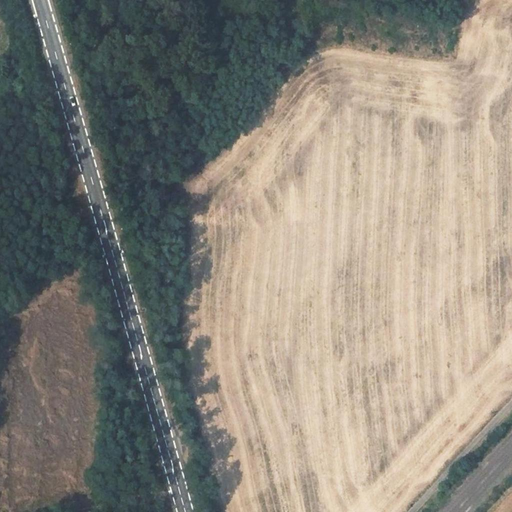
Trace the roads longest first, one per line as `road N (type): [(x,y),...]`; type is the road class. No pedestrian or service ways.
road 1 (secondary): [(46,0),(189,511)]
road 2 (unclassified): [(413,511),(511,404)]
